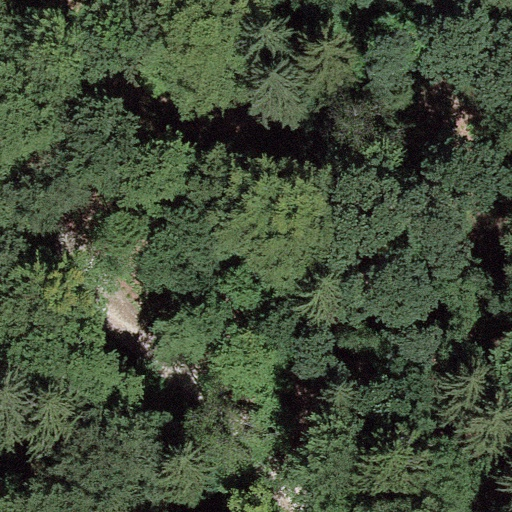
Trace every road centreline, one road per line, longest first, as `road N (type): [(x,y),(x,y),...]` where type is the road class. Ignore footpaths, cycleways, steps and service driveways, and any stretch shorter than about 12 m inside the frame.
road 1 (track): [(306,511),(147,350),(0,263)]
road 2 (track): [(147,350),(0,151)]
